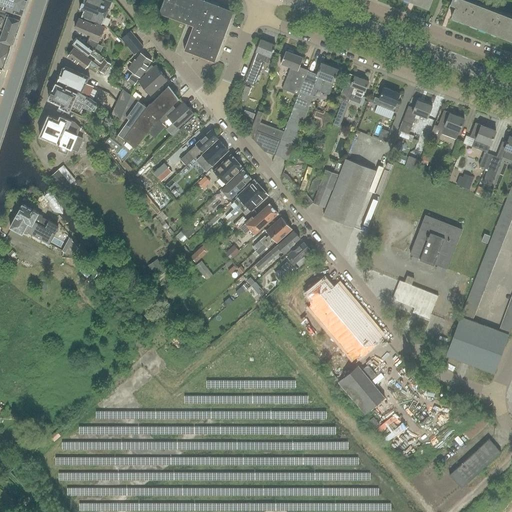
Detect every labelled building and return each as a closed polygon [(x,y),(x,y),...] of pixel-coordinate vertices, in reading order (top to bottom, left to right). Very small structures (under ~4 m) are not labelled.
[(0,0),(0,7),(22,15),(27,0),(0,0)] [(102,25),(112,2),(108,0),(83,0),(80,8),(84,10),(81,17),(82,17),(102,25)] [(230,20),(233,11),(203,0),(164,0),(160,13),(194,26),(184,50),(215,62),(230,20)] [(451,17),(511,40),(511,17),(467,0),(452,0),(449,9),(454,10),(451,17)] [(13,17),(14,15),(8,13),(7,15),(0,12),(0,40),(12,44),(20,20),(13,17)] [(87,44),(100,54),(103,47),(98,45),(105,28),(96,24),(95,25),(80,19),(75,31),(90,38),(88,42),(87,44)] [(121,39),(133,55),(144,47),(131,31),(121,39)] [(87,44),(78,37),(73,44),(89,56),(91,53),(97,58),(96,59),(94,62),(99,65),(100,66),(105,60),(106,58),(100,54),(87,44)] [(269,63),(271,57),(274,51),(275,49),(274,49),(276,45),(261,39),(256,51),(257,51),(245,82),(255,86),(265,62),(269,63)] [(0,69),(3,71),(11,47),(0,43),(0,69)] [(99,65),(94,62),(92,60),(92,61),(76,48),(69,56),(79,63),(80,62),(87,67),(89,64),(104,75),(111,65),(105,60),(100,66),(99,65)] [(298,95),(306,74),(302,73),(304,68),(299,67),(303,57),(300,56),(300,57),(298,56),(298,55),(293,53),(294,52),(288,50),(287,51),(286,51),(281,63),(291,67),(282,89),(298,95)] [(141,78),(150,63),(152,61),(141,53),(141,54),(134,64),(133,63),(129,69),(134,73),(128,81),(134,85),(140,77),(141,78)] [(308,70),(306,74),(298,95),(281,140),(275,155),(276,155),(277,154),(288,159),(288,160),(289,160),(316,90),(320,92),(323,85),(324,81),(333,84),(333,83),(335,83),(337,77),(336,76),(338,69),(321,62),(320,65),(322,66),(321,68),(319,67),(316,75),(308,72),(309,71),(308,70)] [(150,96),(167,80),(156,65),(154,68),(152,66),(145,72),(146,74),(139,81),(150,96)] [(86,96),(89,97),(93,87),(86,84),(90,77),(67,67),(64,68),(62,73),(61,73),(58,82),(80,91),(86,96)] [(365,91),(369,81),(349,73),(340,98),(349,102),(352,94),(362,98),(364,91),(365,91)] [(86,96),(80,91),(78,93),(57,84),(54,89),(76,99),(84,104),(93,110),(97,104),(90,98),(89,97),(86,96)] [(149,104),(138,119),(123,140),(134,149),(136,150),(149,134),(159,120),(170,109),(178,99),(179,100),(180,99),(179,98),(174,92),(173,92),(171,88),(169,85),(168,86),(169,86),(153,101),(149,104)] [(399,97),(400,95),(399,95),(400,93),(384,87),(379,99),(376,97),(373,103),(393,111),(398,97),(399,97)] [(81,111),(84,104),(76,99),(54,89),(50,99),(62,105),(61,107),(70,112),(71,111),(73,107),(81,111)] [(132,95),(123,89),(121,95),(129,101),(132,95)] [(111,115),(119,121),(129,101),(121,95),(111,115)] [(123,140),(138,119),(137,118),(146,106),(132,95),(129,101),(119,121),(121,122),(118,128),(123,132),(120,136),(119,138),(123,140)] [(432,107),(433,106),(424,102),(424,103),(418,100),(417,99),(414,108),(409,106),(399,130),(409,134),(416,114),(427,118),(432,106),(432,107)] [(343,101),(339,110),(345,113),(348,103),(343,101)] [(173,112),(170,109),(159,120),(149,134),(156,139),(166,126),(164,124),(170,117),(179,128),(194,114),(184,102),(173,112)] [(456,139),(465,118),(444,110),(438,126),(444,128),(442,134),(456,139)] [(337,115),(334,124),(339,126),(343,117),(337,115)] [(72,149),(81,128),(75,122),(61,116),(60,120),(50,116),(41,136),(62,145),(59,150),(67,153),(70,148),(72,149)] [(496,130),(476,123),(470,137),(475,139),(472,146),(485,151),(485,152),(487,153),(496,130)] [(187,166),(217,137),(211,130),(197,144),(181,159),(187,166)] [(265,151),(275,155),(281,140),(257,131),(254,139),(265,151)] [(125,159),(134,149),(123,140),(119,138),(120,136),(114,132),(106,142),(118,150),(117,152),(125,159)] [(511,136),(510,136),(507,143),(502,142),(497,156),(484,152),(479,166),(488,169),(483,182),(492,185),(506,150),(511,151),(511,137),(510,137),(511,136)] [(212,165),(228,150),(219,139),(203,155),(206,158),(205,159),(207,162),(208,160),(212,165)] [(451,156),(458,158),(464,142),(457,140),(451,156)] [(191,148),(187,143),(179,151),(183,155),(191,148)] [(311,165),(314,157),(303,152),(300,160),(311,165)] [(226,184),(243,167),(231,154),(214,171),(226,184)] [(354,227),(376,170),(346,159),(324,215),(354,227)] [(173,172),(169,167),(158,177),(162,182),(173,172)] [(61,192),(71,184),(59,170),(49,178),(61,192)] [(236,192),(251,179),(243,170),(222,190),(232,200),(238,194),(236,192)] [(318,191),(313,203),(325,208),(339,175),(326,170),(322,179),(318,177),(313,189),(318,191)] [(463,177),(460,176),(456,185),(469,190),(474,177),(464,173),(463,177)] [(249,197),(260,186),(255,180),(238,196),(236,198),(237,199),(234,202),(238,206),(240,209),(251,199),(249,197)] [(268,194),(260,186),(249,197),(251,199),(240,209),(244,212),(249,207),(251,210),(268,194)] [(306,193),(303,198),(309,206),(313,203),(313,201),(306,193)] [(73,258),(78,247),(73,240),(73,239),(57,230),(59,226),(48,220),(50,217),(45,214),(44,216),(39,214),(40,212),(35,209),(34,208),(33,210),(23,204),(11,227),(20,233),(24,232),(28,234),(29,232),(64,252),(64,257),(73,258)] [(253,237),(278,213),(271,205),(270,206),(269,204),(254,218),(252,217),(245,224),(252,232),(250,233),(253,237)] [(502,210),(511,214),(511,207),(504,204),(502,209),(501,209),(501,210),(502,210)] [(499,215),(511,220),(511,218),(511,214),(502,210),(499,215)] [(447,268),(462,229),(425,215),(410,254),(420,258),(420,260),(434,265),(434,263),(447,268)] [(509,226),(511,220),(499,215),(497,221),(509,226)] [(253,248),(256,251),(287,223),(282,217),(267,230),(271,234),(267,238),(266,236),(253,248)] [(495,226),(507,231),(509,226),(497,221),(497,222),(495,226)] [(292,229),(287,223),(256,251),(259,255),(272,243),(271,242),(274,238),(277,243),(292,229)] [(493,232),(505,237),(507,231),(495,226),(495,227),(494,228),(495,228),(493,232)] [(290,247),(300,238),(294,231),(256,266),(261,271),(276,257),(282,251),(285,254),(290,250),(290,247)] [(491,238),(503,242),(505,237),(493,232),(491,238)] [(488,243),(490,235),(485,233),(482,241),(488,243)] [(489,243),(501,248),(503,242),(491,238),(490,238),(490,239),(489,243)] [(196,263),(211,250),(205,243),(191,256),(196,263)] [(294,264),(310,249),(304,243),(294,251),(292,251),(287,256),(290,260),(282,267),(290,276),(298,268),(294,264)] [(487,249),(499,254),(501,248),(489,243),(487,249)] [(240,252),(234,245),(226,253),(231,259),(240,252)] [(485,254),(497,259),(499,254),(487,249),(486,250),(486,251),(485,254)] [(484,255),(484,256),(482,260),(494,265),(497,259),(485,254),(484,255)] [(166,271),(158,259),(148,265),(157,278),(166,271)] [(492,270),(494,265),(482,260),(480,265),(492,270)] [(196,266),(207,280),(213,275),(202,261),(196,266)] [(88,262),(80,271),(87,277),(95,269),(88,262)] [(478,271),(490,276),(492,270),(480,265),(480,266),(478,271)] [(476,276),(488,281),(490,276),(478,271),(476,275),(476,276)] [(430,319),(432,315),(439,296),(411,285),(414,278),(407,275),(404,282),(397,279),(390,298),(412,307),(410,311),(430,319)] [(474,282),(486,287),(488,281),(476,276),(475,280),(474,280),(474,281),(474,282)] [(354,360),(382,336),(338,283),(331,289),(325,281),(309,294),(314,299),(310,302),(313,305),(309,307),(354,360)] [(484,292),(486,287),(474,282),(472,288),(484,292)] [(263,291),(256,283),(252,287),(259,295),(263,291)] [(470,293),(482,298),(484,292),(472,288),(471,291),(470,291),(470,292),(470,293)] [(468,299),(480,303),(482,298),(470,293),(468,299)] [(465,304),(477,309),(480,303),(468,299),(467,301),(466,301),(466,302),(465,304)] [(463,310),(475,315),(477,309),(465,304),(465,306),(464,306),(464,307),(463,310)] [(462,312),(463,312),(461,315),(473,320),(475,315),(463,310),(463,311),(462,311),(462,312)] [(446,355),(494,373),(509,333),(500,330),(473,320),(461,315),(446,355)] [(502,325),(511,328),(511,325),(511,322),(503,320),(502,325)] [(509,333),(511,328),(502,325),(500,330),(509,333)] [(385,397),(358,366),(338,382),(365,414),(385,397)] [(478,417),(485,425),(489,421),(482,414),(478,417)] [(478,417),(474,420),(482,428),(485,425),(478,417)] [(471,424),(478,432),(482,428),(474,420),(471,424)] [(478,432),(471,424),(467,427),(474,435),(478,432)] [(58,432),(62,428),(61,427),(49,438),(50,438),(53,443),(61,436),(58,432)] [(463,431),(470,438),(474,435),(467,427),(463,431)] [(462,488),(501,452),(489,439),(450,475),(462,488)]
